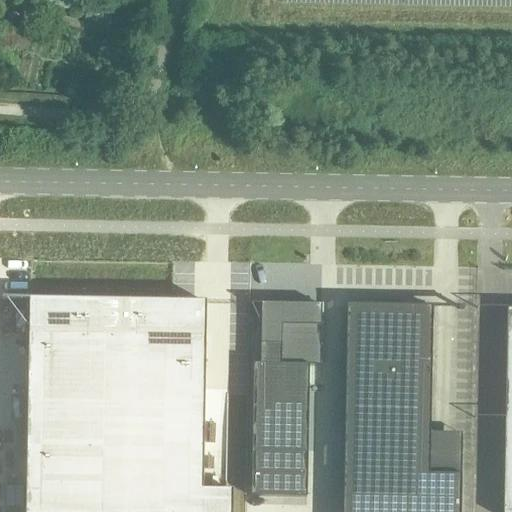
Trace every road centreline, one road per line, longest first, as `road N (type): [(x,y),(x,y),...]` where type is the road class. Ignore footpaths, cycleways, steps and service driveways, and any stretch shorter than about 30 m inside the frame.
road 1 (unclassified): [(511,192),(0,184)]
road 2 (track): [(0,110),(137,122),(149,108)]
